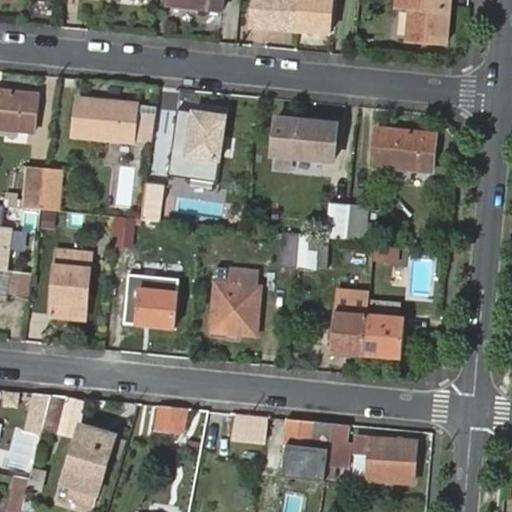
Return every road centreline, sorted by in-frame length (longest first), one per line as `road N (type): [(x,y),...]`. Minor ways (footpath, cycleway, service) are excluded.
road 1 (residential): [(501,96),(0,46)]
road 2 (residential): [(474,411),(0,364)]
road 3 (residential): [(474,411),(501,96)]
